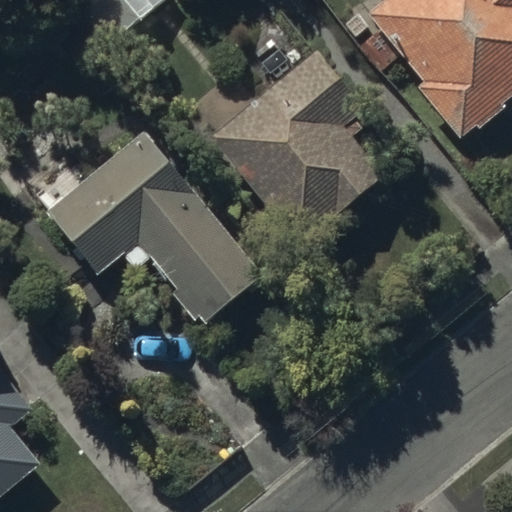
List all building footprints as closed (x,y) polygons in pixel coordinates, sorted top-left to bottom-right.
[(70,0),(104,42),(158,0),(70,0)] [(511,0),(381,0),(365,14),(419,79),(411,86),(455,138),(470,126),(474,130),(503,105),(501,102),(511,92),(511,0)] [(314,50),(206,135),(293,244),(380,175),(338,123),(359,107),(314,50)] [(144,130),(44,209),(94,272),(118,253),(129,267),(141,258),(193,323),(258,272),(144,130)] [(0,377),(0,497),(40,463),(7,426),(27,409),(0,377)]
